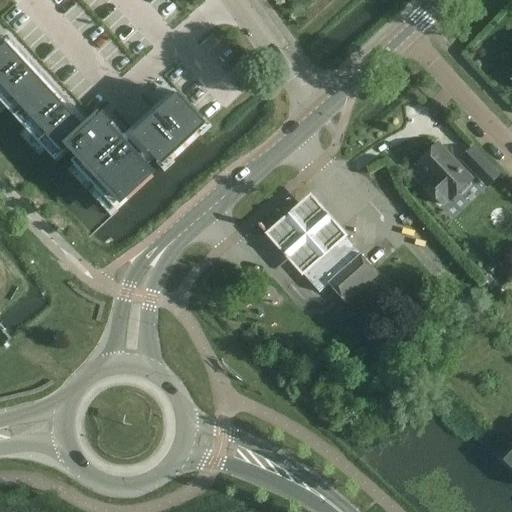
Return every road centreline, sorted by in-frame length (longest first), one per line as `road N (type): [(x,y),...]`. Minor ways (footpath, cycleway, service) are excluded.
road 1 (tertiary): [(349,511),(262,449),(186,411)]
road 2 (tertiary): [(181,234),(319,114)]
road 3 (tertiary): [(181,234),(137,266),(103,364)]
road 4 (residential): [(404,34),(511,148)]
road 5 (tertiary): [(178,458),(215,462),(321,511)]
road 6 (residential): [(319,114),(232,0)]
road 7 (tertiary): [(153,368),(149,299),(181,234)]
road 8 (tertiary): [(66,451),(88,476),(120,487),(153,480),(178,458)]
